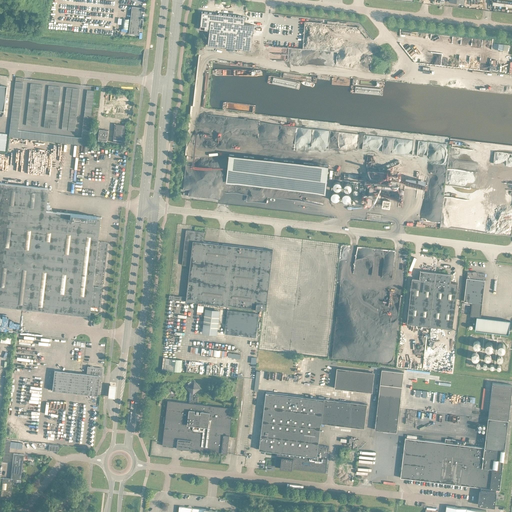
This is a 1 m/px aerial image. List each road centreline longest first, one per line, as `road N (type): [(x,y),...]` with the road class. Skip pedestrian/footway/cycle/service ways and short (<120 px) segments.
road 1 (unclassified): [(511,252),(155,209)]
road 2 (unclassified): [(447,503),(135,466)]
road 3 (unknown): [(399,239),(414,178),(406,167),(249,152)]
road 4 (unclassified): [(376,14),(414,75),(511,85)]
road 5 (unclassified): [(153,83),(0,64)]
road 6 (unknown): [(238,479),(245,373),(215,367)]
road 7 (unclassified): [(511,29),(376,14)]
road 8 (secondary): [(142,207),(127,334)]
road 9 (secondary): [(141,336),(155,209)]
road 10 (unclassified): [(127,334),(0,324)]
road 11 (secondary): [(153,83),(142,207)]
road 12 (secondary): [(155,209),(168,86)]
